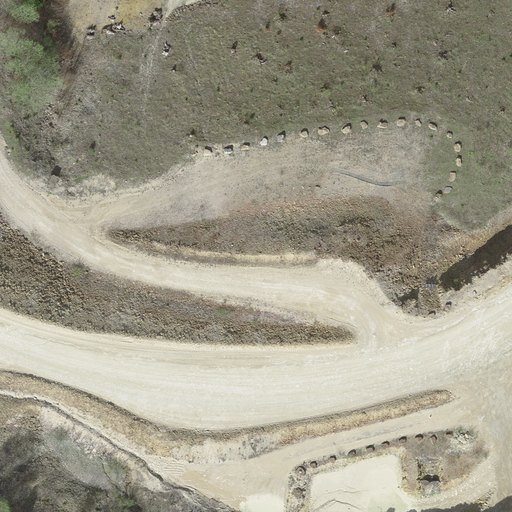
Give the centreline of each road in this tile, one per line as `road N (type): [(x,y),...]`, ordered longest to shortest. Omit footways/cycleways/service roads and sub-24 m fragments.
road 1 (track): [(511,314),(444,360),(227,420),(45,375),(0,354)]
road 2 (track): [(0,190),(38,234),(363,322),(444,360)]
